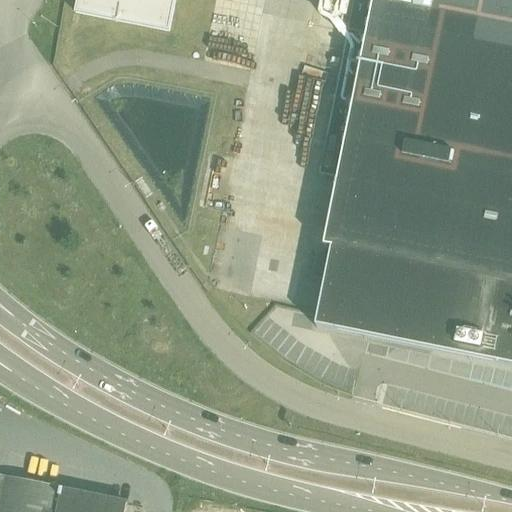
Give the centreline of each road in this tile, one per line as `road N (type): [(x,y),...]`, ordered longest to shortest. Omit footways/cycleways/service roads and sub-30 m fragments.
road 1 (unclassified): [(4,113),(44,93),(219,340),(263,379),(315,408),(511,457)]
road 2 (primary): [(511,500),(215,427),(115,382),(23,324)]
road 3 (primary): [(19,376),(186,463),(378,511)]
